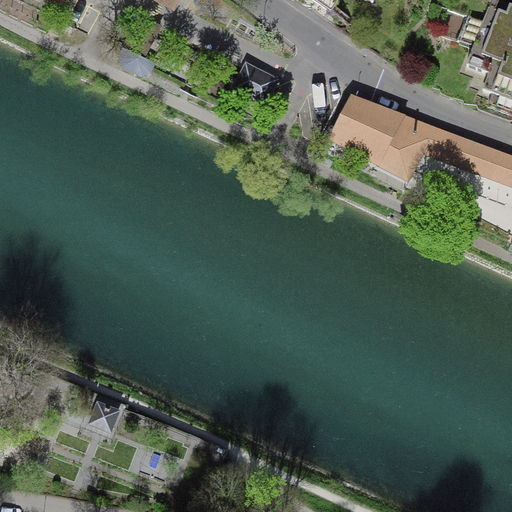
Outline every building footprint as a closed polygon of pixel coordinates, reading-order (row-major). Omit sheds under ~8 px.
[(511,7),(510,7),(509,7),(492,0),(484,22),(467,16),(457,42),(474,48),(466,68),(489,76),(483,93),(510,103),(511,103),(511,7)] [(159,26),(134,32),(120,59),(123,67),(141,76),(149,73),(154,64),(142,59),(151,43),(159,26)] [(260,76),(247,68),(236,89),(263,103),(274,83),(260,76)] [(511,156),(374,105),(354,97),(345,115),(333,140),(378,163),(379,163),(406,178),(420,152),(511,186),(511,156)] [(98,407),(90,425),(109,432),(117,414),(98,407)]
